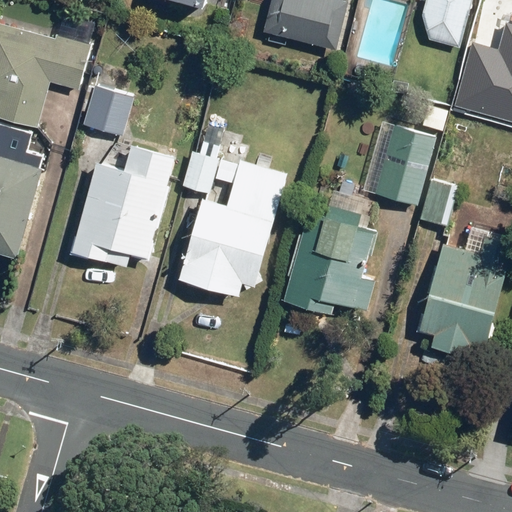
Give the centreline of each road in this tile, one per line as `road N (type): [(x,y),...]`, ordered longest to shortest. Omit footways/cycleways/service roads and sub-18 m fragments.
road 1 (residential): [(77,390),(511,510)]
road 2 (residential): [(77,390),(43,511)]
